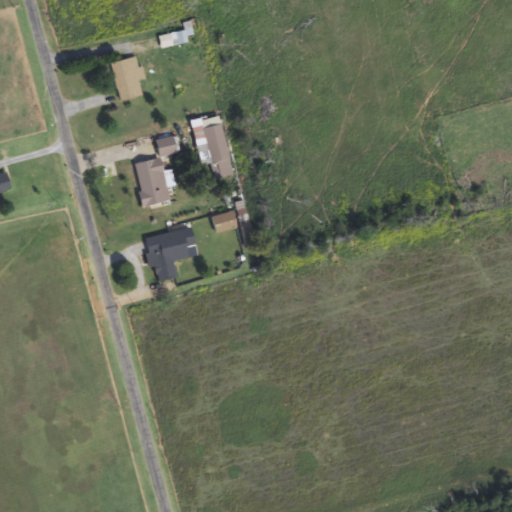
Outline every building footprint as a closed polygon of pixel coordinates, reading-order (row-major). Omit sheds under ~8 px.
[(180,24),(181,32),(155,37),(156,47),(191,41),(188,23),(180,24)] [(106,64),(115,102),(140,97),(132,58),(106,64)] [(207,165),(213,163),(218,178),(228,175),(215,125),(197,130),(207,165)] [(153,158),(173,155),(170,137),(150,141),(153,158)] [(165,202),(155,159),(129,166),(139,208),(165,202)] [(141,238),(149,284),(173,279),(169,263),(184,260),(182,249),(191,247),(188,229),(141,238)]
